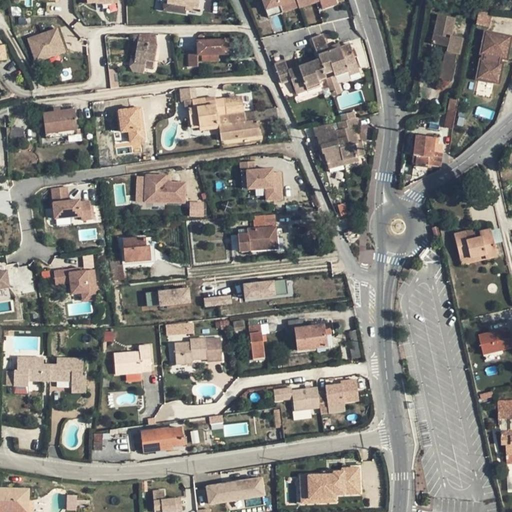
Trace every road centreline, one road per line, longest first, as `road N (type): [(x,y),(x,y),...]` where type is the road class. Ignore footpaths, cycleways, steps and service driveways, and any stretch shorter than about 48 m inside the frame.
road 1 (residential): [(0,462),(135,472),(396,434)]
road 2 (tertiary): [(362,0),(384,74),(385,202)]
road 3 (tertiary): [(382,296),(396,434)]
road 4 (residential): [(407,202),(511,124)]
